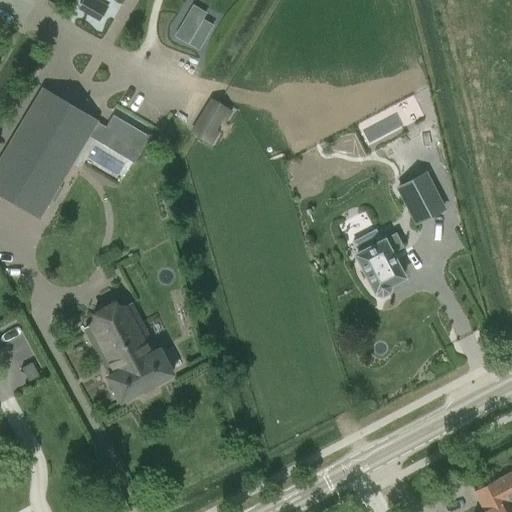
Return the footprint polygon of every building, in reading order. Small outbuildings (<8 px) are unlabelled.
[(87,65),(110,59),(107,46),(84,53),(87,65)] [(0,151),(0,194),(36,216),(93,120),(38,87),(0,151)] [(411,180),(408,185),(423,222),(450,211),(434,174),(411,180)] [(361,246),(356,248),(372,288),(373,293),(381,296),(388,293),(390,285),(406,279),(394,250),(405,247),(399,231),(389,235),(389,234),(385,235),(381,226),(357,236),(361,246)] [(159,349),(156,351),(128,304),(85,327),(110,375),(107,377),(120,402),(172,374),(170,371),(182,366),(173,349),(161,354),(159,349)] [(484,511),(483,511),(507,511),(511,510),(506,501),(511,498),(511,470),(473,491),(484,511)]
